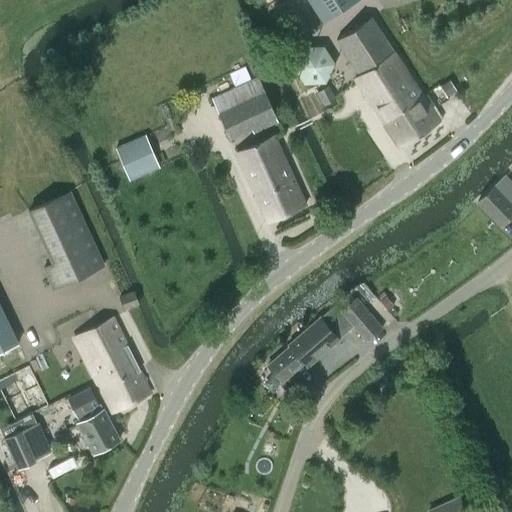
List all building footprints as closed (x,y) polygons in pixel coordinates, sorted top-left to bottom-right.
[(308,0),(322,21),(355,0),(308,0)] [(393,115),(422,97),(374,22),(377,20),(374,16),(336,40),(358,75),(353,78),(388,132),(399,125),(397,122),(398,121),(395,117),(394,118),(393,115)] [(304,84),(325,83),(335,64),(324,45),(302,46),(292,65),(304,84)] [(230,139),(276,119),(258,80),(213,100),(230,139)] [(449,82),(440,88),(446,96),(454,90),(449,82)] [(328,85),(316,91),(324,104),(335,98),(328,85)] [(399,125),(388,132),(398,148),(438,122),(422,97),(393,115),(394,118),(395,117),(398,121),(397,122),(399,125)] [(130,180),(159,167),(145,135),(116,149),(130,180)] [(268,222),(305,205),(274,136),(237,153),(268,222)] [(500,227),(511,214),(511,204),(494,186),(477,203),(500,227)] [(103,266),(70,193),(28,212),(52,265),(43,269),(52,289),(103,266)] [(138,305),(133,291),(118,297),(124,311),(138,305)] [(386,296),(380,301),(388,310),(393,305),(386,296)] [(366,342),(381,329),(356,299),(340,312),(366,342)] [(0,352),(18,344),(0,307),(0,352)] [(307,366),(338,339),(319,317),(288,345),(289,346),(267,366),(281,382),(303,362),(307,366)] [(73,338),(89,369),(112,412),(150,393),(112,318),(73,338)] [(48,404),(30,369),(28,365),(0,379),(0,390),(15,421),(48,404)] [(89,388),(68,399),(77,416),(98,405),(89,388)] [(80,422),(76,424),(92,454),(119,440),(103,410),(100,404),(98,405),(77,416),(80,422)] [(17,469),(39,459),(25,428),(37,422),(32,412),(15,421),(0,427),(0,429),(4,437),(3,438),(17,469)] [(467,511),(460,497),(428,511),(427,511),(467,511)]
